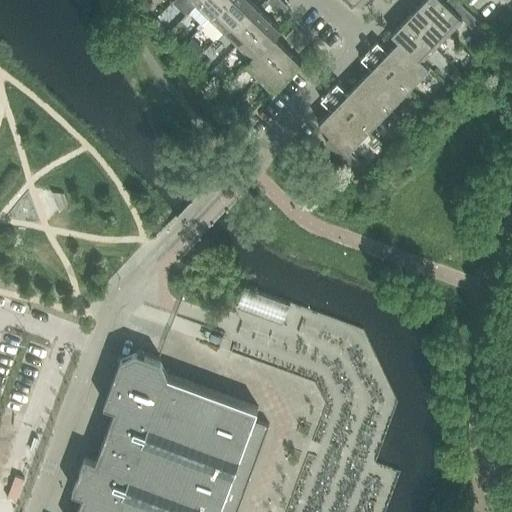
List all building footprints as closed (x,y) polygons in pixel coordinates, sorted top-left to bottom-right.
[(200,0),(196,4),(210,18),(226,0),(200,0)] [(250,0),(226,0),(210,18),(224,31),(252,2),(250,0)] [(282,0),(280,0),(273,7),(280,14),(288,6),(282,0)] [(443,0),(423,0),(419,5),(450,32),(462,19),(455,11),(445,1),(443,0)] [(457,0),(445,0),(445,1),(455,11),(462,4),(457,0)] [(224,31),(237,44),(266,15),(252,2),(224,31)] [(472,14),(462,4),(455,11),(462,19),(465,22),(472,14)] [(406,18),(436,45),(450,32),(419,5),(406,18)] [(483,25),(472,14),(465,22),(476,32),(483,25)] [(237,44),(251,57),(251,58),(273,35),(274,36),(280,29),(266,15),(237,44)] [(399,39),(422,60),(436,45),(406,18),(392,33),(399,40),(399,39)] [(285,37),(292,44),(302,33),(295,26),(285,37)] [(302,33),(292,44),(299,50),(309,40),(302,33)] [(244,64),(258,78),(287,49),(274,36),(273,35),(251,58),(251,57),(244,64)] [(399,39),(399,40),(388,51),(377,41),(361,58),(371,68),(359,80),(389,108),(429,66),(422,60),(399,39)] [(287,49),(258,78),(273,92),(301,63),(287,49)] [(389,108),(359,80),(348,92),(337,82),(320,99),(331,109),(318,122),(332,135),(348,151),(348,150),(389,108)] [(348,151),(332,135),(325,142),(357,172),(364,165),(348,150),(348,151)] [(235,511),(267,424),(255,418),(258,405),(157,367),(160,352),(134,343),(120,350),(103,397),(117,402),(96,457),(85,454),(78,471),(71,490),(83,494),(74,511),(235,511)]
